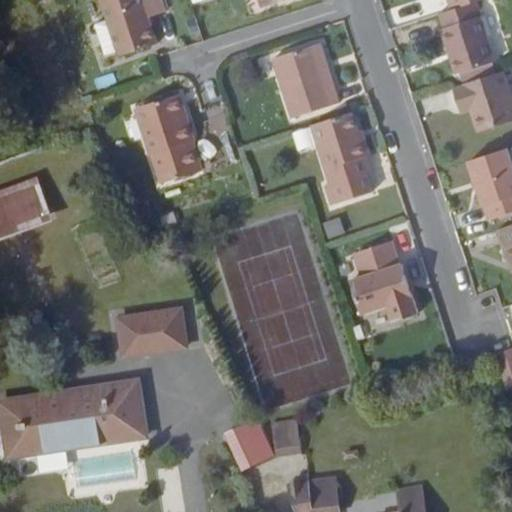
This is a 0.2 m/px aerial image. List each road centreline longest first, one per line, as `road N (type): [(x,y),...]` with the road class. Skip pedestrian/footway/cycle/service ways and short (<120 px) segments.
road 1 (residential): [(464,336),(354,1)]
road 2 (residential): [(176,57),(354,1)]
